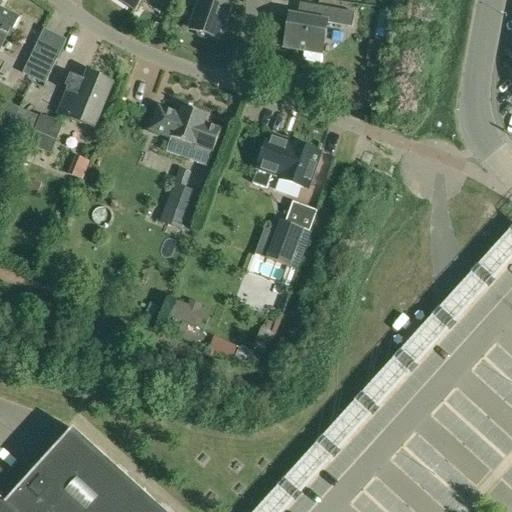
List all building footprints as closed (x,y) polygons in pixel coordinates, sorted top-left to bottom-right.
[(0,0),(0,52),(8,36),(10,37),(19,19),(0,10),(0,8),(3,0),(0,0)] [(142,0),(118,0),(135,11),(142,0)] [(199,0),(189,30),(197,32),(196,34),(198,37),(204,39),(207,38),(208,36),(220,40),(231,6),(213,0),(199,0)] [(283,47),(304,51),(303,59),(320,62),(327,23),(351,27),(354,13),(317,6),(315,20),(289,15),(283,47)] [(390,44),(370,42),(367,60),(386,63),(390,44)] [(57,59),(35,48),(23,74),(44,84),(57,59)] [(95,130),(113,84),(77,70),(70,88),(58,115),(95,130)] [(0,117),(0,132),(7,136),(20,108),(7,103),(0,117)] [(29,147),(40,118),(41,117),(20,108),(7,136),(29,147)] [(180,117),(159,109),(151,132),(172,140),(167,153),(207,168),(220,132),(203,126),(206,117),(183,109),(180,117)] [(41,117),(40,118),(29,147),(51,156),(63,126),(41,117)] [(321,156),(291,145),(290,147),(269,139),(253,185),(267,190),(271,176),(279,179),(279,180),(308,191),(321,156)] [(173,226),(173,224),(174,221),(185,225),(196,191),(186,188),(192,173),(179,169),(165,210),(153,206),(149,217),(148,220),(153,222),(154,219),(160,221),(159,224),(165,226),(166,224),(173,226)] [(280,221),(266,259),(262,271),(284,279),(303,229),(280,221)] [(172,318),(205,333),(211,315),(201,311),(203,306),(190,301),(188,306),(179,303),(172,318)] [(163,511),(73,430),(6,505),(13,511),(163,511)] [(0,511),(13,511),(6,505),(0,499),(0,511)]
